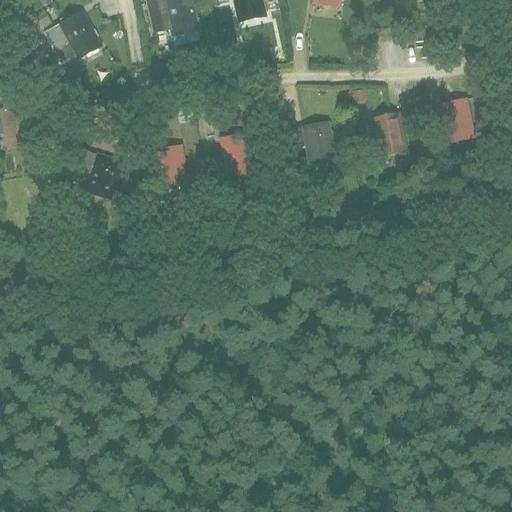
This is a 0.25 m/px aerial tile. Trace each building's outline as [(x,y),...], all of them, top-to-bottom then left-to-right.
[(173,36),(198,30),(191,0),(164,0),(166,4),(160,6),(159,1),(148,3),(155,35),(172,31),(173,36)] [(235,0),(239,16),(264,10),(261,0),(235,0)] [(101,47),(97,42),(82,15),(45,36),(60,63),(71,56),(75,62),(101,47)] [(42,52),(33,54),(36,71),(45,69),(42,52)] [(482,88),(470,90),(473,104),(485,101),(482,88)] [(2,113),(0,113),(0,136),(6,136),(6,138),(9,153),(35,149),(33,139),(31,124),(51,120),(48,100),(36,102),(37,107),(2,113)] [(449,137),(472,132),(466,101),(443,106),(449,137)] [(381,159),(406,154),(399,115),(373,120),(381,159)] [(309,159),(334,155),(328,124),(286,132),(290,150),(306,147),(309,159)] [(226,171),(252,167),(247,136),(221,140),(226,171)] [(162,183),(188,179),(181,140),(155,145),(162,183)] [(118,174),(121,165),(96,157),(96,158),(90,156),(91,155),(80,152),(74,170),(85,173),(86,172),(91,174),(85,194),(110,202),(113,191),(118,193),(123,176),(118,174)]
